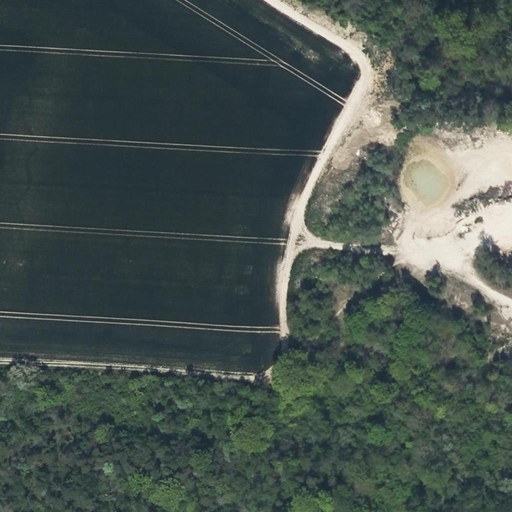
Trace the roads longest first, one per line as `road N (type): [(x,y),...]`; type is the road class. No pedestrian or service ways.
road 1 (track): [(0,360),(222,375),(266,375),(277,367),(299,207),(365,73),(354,50),(273,0)]
road 2 (track): [(293,237),(441,257),(511,303)]
road 3 (track): [(400,260),(511,215)]
